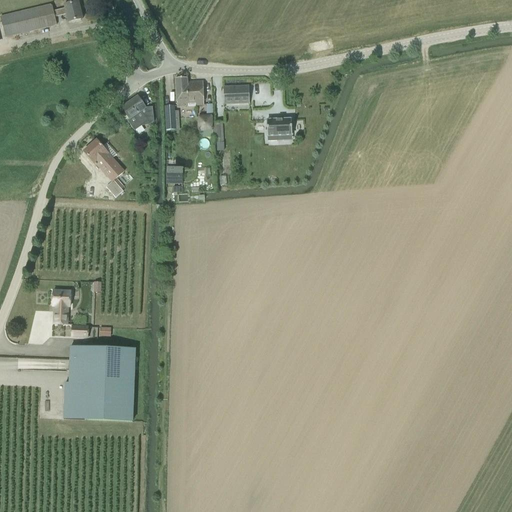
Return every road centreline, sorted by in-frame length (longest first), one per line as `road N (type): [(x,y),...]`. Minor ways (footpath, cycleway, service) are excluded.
road 1 (unclassified): [(511,27),(308,66),(172,69)]
road 2 (unclassified): [(0,316),(54,163),(139,82)]
